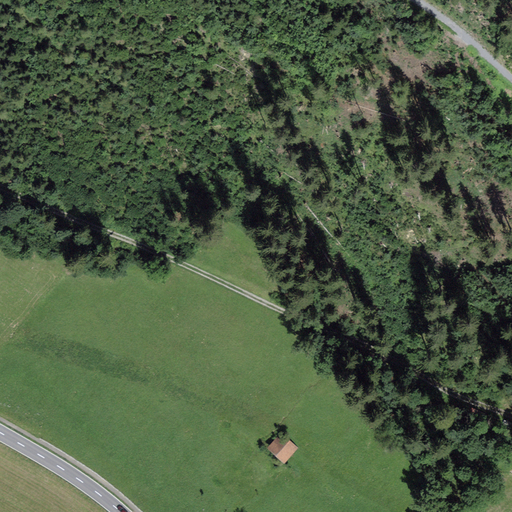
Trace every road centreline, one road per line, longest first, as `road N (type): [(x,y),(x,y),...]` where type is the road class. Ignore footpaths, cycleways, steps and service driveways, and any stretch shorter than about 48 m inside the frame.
road 1 (track): [(511,416),(0,186)]
road 2 (secondary): [(0,434),(120,511)]
road 3 (track): [(415,0),(511,80)]
